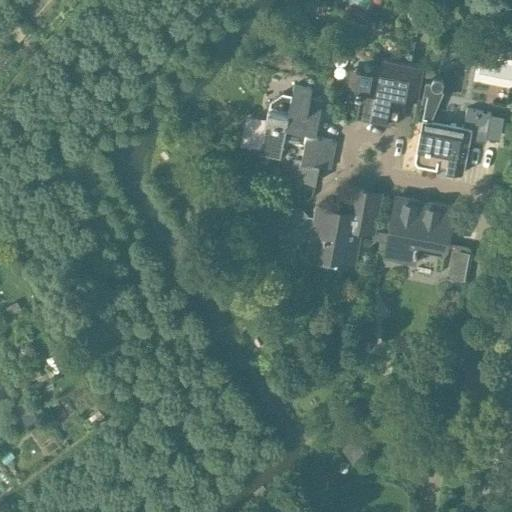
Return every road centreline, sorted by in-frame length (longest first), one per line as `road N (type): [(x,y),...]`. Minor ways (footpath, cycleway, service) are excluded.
road 1 (track): [(216,0),(75,161),(145,310),(174,347),(183,391),(179,439),(164,465),(138,499),(92,511)]
road 2 (residential): [(455,380),(490,220),(486,204),(388,176),(369,153)]
road 3 (residential): [(427,511),(455,380)]
